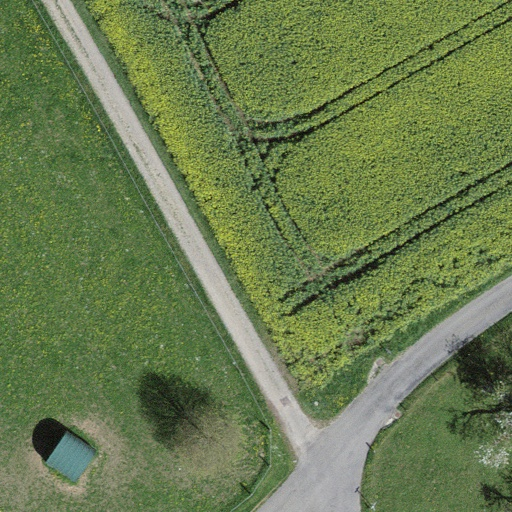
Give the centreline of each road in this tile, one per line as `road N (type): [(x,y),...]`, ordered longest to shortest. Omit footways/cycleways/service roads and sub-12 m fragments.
road 1 (track): [(320,487),(303,441),(55,0)]
road 2 (unclassified): [(320,487),(384,393),(464,323),(511,294)]
